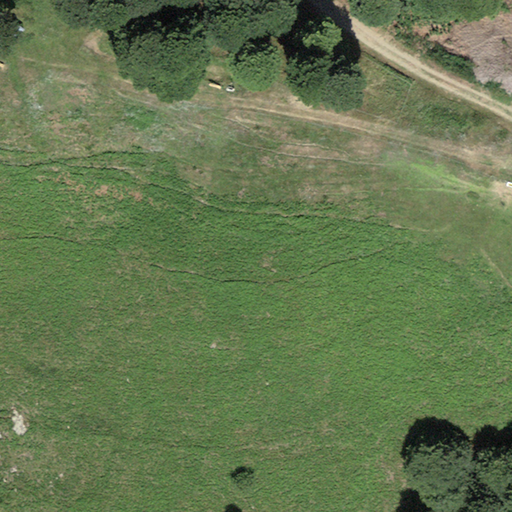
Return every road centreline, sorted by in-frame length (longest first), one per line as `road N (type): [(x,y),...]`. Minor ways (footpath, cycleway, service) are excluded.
road 1 (track): [(0,25),(96,72),(296,130),(442,140),(358,26)]
road 2 (track): [(322,0),(511,121)]
